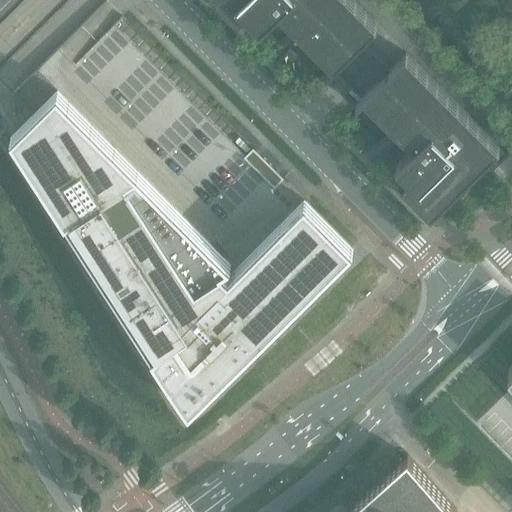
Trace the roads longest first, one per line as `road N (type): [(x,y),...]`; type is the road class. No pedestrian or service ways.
road 1 (tertiary): [(163,0),(457,294)]
road 2 (tertiary): [(457,294),(370,380),(193,511)]
road 3 (tertiary): [(266,511),(480,321)]
road 4 (secondary): [(81,511),(0,368)]
